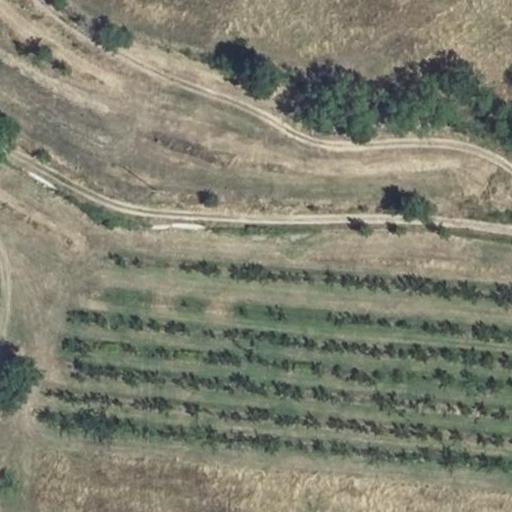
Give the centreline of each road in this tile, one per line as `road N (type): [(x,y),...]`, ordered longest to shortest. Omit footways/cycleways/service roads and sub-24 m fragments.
road 1 (track): [(0,146),(44,174),(145,210),(511,234)]
road 2 (track): [(511,167),(444,143),(319,146),(264,112),(133,71),(42,0)]
